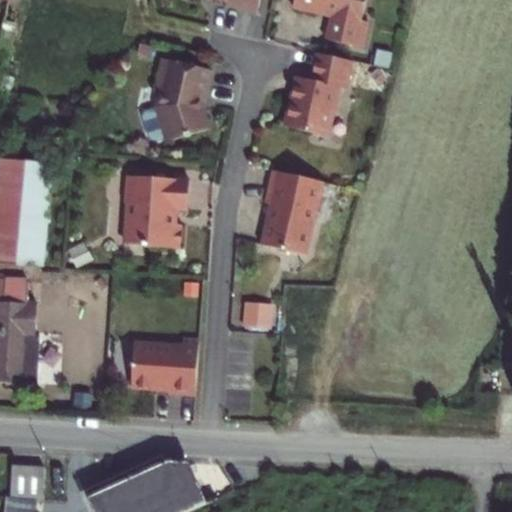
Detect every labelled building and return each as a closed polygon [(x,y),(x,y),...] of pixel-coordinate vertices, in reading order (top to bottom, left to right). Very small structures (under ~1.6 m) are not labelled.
[(361,0),(325,0),(332,2),(327,22),(364,31),(369,7),(360,5),(361,0)] [(294,61),(284,109),(327,118),(338,72),(346,74),(352,44),(317,36),(311,65),(294,61)] [(212,52),(164,42),(157,72),(162,78),(158,89),(170,124),(212,110),(205,91),(203,92),(201,85),(202,80),(206,81),(212,52)] [(0,247),(18,248),(28,152),(0,150),(0,247)] [(324,166),(272,154),(264,187),(270,188),(261,229),(308,239),(324,166)] [(188,165),(131,161),(125,165),(124,183),(128,187),(125,229),(178,233),(179,210),(173,209),(174,194),(185,194),(188,165)] [(32,269),(0,266),(0,363),(45,368),(46,348),(40,347),(42,323),(36,322),(39,288),(30,288),(32,269)] [(247,326),(276,326),(277,300),(248,300),(247,326)] [(182,323),(135,319),(132,364),(156,366),(156,361),(169,362),(169,369),(196,372),(200,316),(183,314),(182,323)] [(188,446),(100,492),(110,511),(187,511),(215,498),(188,446)] [(55,456),(20,451),(17,485),(47,488),(51,489),(55,456)] [(12,484),(13,510),(23,511),(47,511),(47,488),(17,485),(12,484)]
